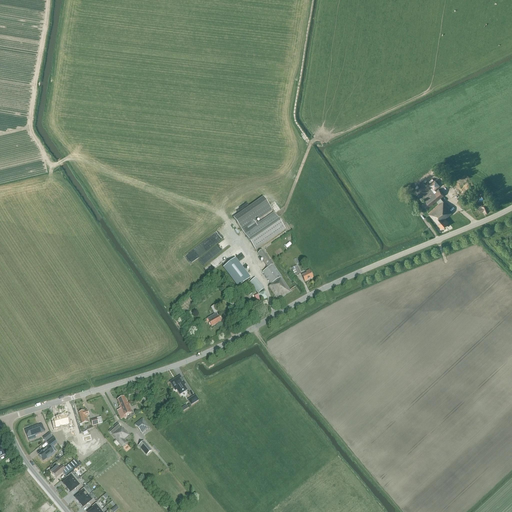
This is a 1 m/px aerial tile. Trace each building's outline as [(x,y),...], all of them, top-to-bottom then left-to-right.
[(425,185),(417,191),(424,199),(430,206),(436,201),(438,204),(428,213),(442,228),(448,223),(445,219),(451,214),(448,210),(450,209),(440,198),(443,196),(438,189),(434,193),(431,188),(429,190),(425,185)] [(416,190),(414,192),(421,201),(424,199),(417,191),(416,190)] [(242,231),(272,210),(263,197),(233,218),(242,231)] [(481,206),(478,207),(480,212),(483,211),(484,213),(489,211),(486,204),(481,206)] [(255,223),(242,231),(243,233),(246,237),(256,250),(285,229),(276,216),(273,213),(256,225),(256,224),(255,223)] [(227,255),(232,249),(229,246),(224,252),(227,255)] [(185,254),(189,260),(197,254),(193,249),(185,254)] [(209,257),(208,255),(209,255),(207,251),(200,257),(202,260),(205,257),(207,259),(209,257)] [(282,279),(262,251),(257,254),(268,269),(263,272),(271,286),(269,288),(277,301),(291,293),(282,279)] [(235,259),(222,269),(237,289),(250,279),(235,259)] [(292,268),(295,276),(300,274),(298,268),(297,266),(292,268)] [(304,283),(312,279),(309,271),(305,272),(306,274),(302,276),(304,283)] [(256,292),(258,294),(264,289),(254,278),(249,283),(255,291),(251,294),(252,295),(256,292)] [(268,298),(265,291),(258,294),(261,301),(268,298)] [(211,307),(214,314),(219,311),(218,308),(223,306),(221,302),(216,305),(211,307)] [(218,316),(216,314),(207,319),(211,327),(221,322),(218,316)] [(180,377),(171,383),(175,390),(177,390),(180,395),(187,390),(183,385),(185,384),(180,377)] [(195,396),(188,400),(191,405),(198,401),(195,396)] [(126,415),(132,413),(127,402),(126,403),(123,397),(117,400),(120,406),(119,407),(120,410),(116,411),(120,420),(127,417),(126,415)] [(88,422),(87,417),(88,416),(87,411),(84,412),(84,411),(79,413),(82,424),(88,422)] [(69,421),(68,415),(62,417),(62,418),(54,420),(56,428),(70,424),(70,427),(75,426),(73,420),(69,421)] [(142,433),(149,427),(142,419),(135,424),(142,433)] [(124,440),(129,436),(123,429),(117,423),(108,431),(123,448),(128,444),(124,440)] [(30,429),(25,431),(28,438),(45,432),(42,425),(39,426),(39,425),(35,426),(35,427),(35,428),(30,429)] [(49,433),(43,438),(46,442),(52,437),(49,433)] [(45,450),(39,455),(39,456),(39,457),(40,459),(42,459),(43,461),(47,458),(47,459),(54,454),(53,453),(56,451),(53,447),(57,444),(52,437),(46,442),(49,446),(45,449),(45,450)] [(152,451),(144,442),(138,447),(146,456),(152,451)] [(64,468),(62,466),(59,469),(58,469),(57,466),(56,466),(50,471),(51,471),(53,474),(52,474),(57,479),(63,474),(66,477),(80,465),(75,459),(64,468)] [(63,484),(67,488),(77,480),(72,473),(67,477),(69,479),(63,484)] [(77,480),(67,488),(70,493),(76,488),(78,491),(83,487),(77,480)] [(87,497),(90,495),(84,488),(79,492),(81,494),(76,499),(79,503),(87,497)] [(27,495),(25,492),(20,496),(23,499),(24,498),(28,503),(36,496),(32,491),(27,495)] [(91,501),(87,497),(79,503),(83,508),(88,503),(90,505),(95,501),(93,499),(91,501)] [(90,511),(99,511),(100,511),(102,510),(96,503),(92,507),(94,509),(90,511)]
